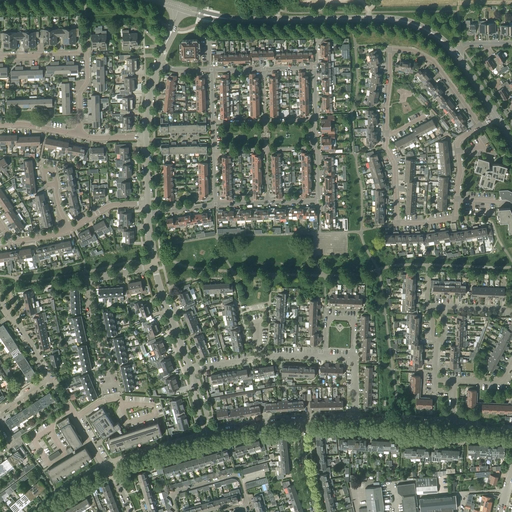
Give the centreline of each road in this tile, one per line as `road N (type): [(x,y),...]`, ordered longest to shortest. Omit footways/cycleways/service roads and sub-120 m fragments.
road 1 (tertiary): [(453,52),(405,21),(227,19),(178,6)]
road 2 (residential): [(480,127),(430,59),(389,49),(386,136)]
road 3 (residential): [(386,136),(397,224),(455,219),(457,199)]
road 4 (residential): [(108,375),(88,280),(155,264)]
